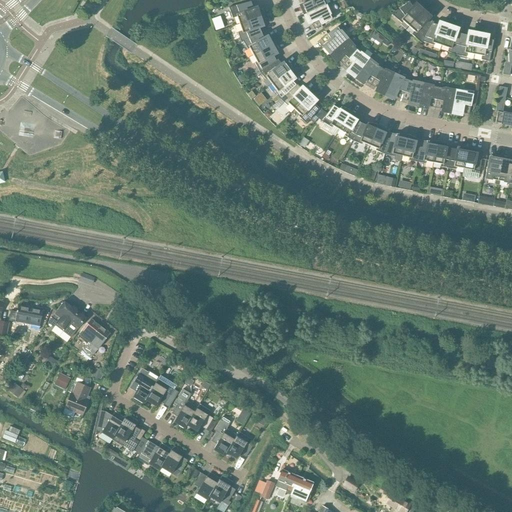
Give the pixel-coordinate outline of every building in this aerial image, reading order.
[(309,0),(310,1),(302,4),(301,5),(302,7),(302,10),(303,12),(304,15),(326,5),(323,0),(309,0)] [(240,24),(258,17),(255,8),(254,8),(252,1),(229,7),(233,18),(237,17),(240,24)] [(409,26),(422,11),(414,5),(410,1),(392,14),(401,23),(403,21),(409,26)] [(326,5),(304,15),(305,17),(306,19),(308,21),(310,23),(318,19),(321,25),(335,17),(331,11),(329,12),(326,5)] [(422,11),(409,26),(414,31),(411,34),(421,43),(433,22),(429,19),(429,18),(422,11)] [(258,17),(240,24),(242,31),(238,32),(241,42),(243,41),(263,32),(261,27),(262,27),(258,17)] [(441,45),(448,27),(438,24),(433,22),(421,43),(422,43),(423,42),(433,46),(434,43),(441,45)] [(331,23),(323,28),(325,31),(333,27),(331,23)] [(329,54),(348,38),(343,33),(345,31),(340,25),(327,34),(331,39),(325,45),(324,45),(325,48),(326,50),(328,52),(329,54)] [(448,27),(441,45),(449,47),(448,51),(457,55),(463,32),(458,31),(458,30),(448,27)] [(376,30),(372,35),(377,38),(380,34),(376,30)] [(253,55),(271,46),(266,37),(265,37),(263,32),(243,41),(247,50),(250,48),(253,55)] [(463,32),(457,55),(466,57),(467,53),(474,54),(478,35),(468,33),(468,34),(463,32)] [(478,35),(474,54),(482,56),(481,60),(489,61),(494,38),(488,37),(478,35)] [(348,38),(329,54),(331,56),(333,58),(335,60),(337,61),(338,60),(344,55),(349,59),(359,47),(354,43),(352,44),(348,38)] [(507,49),(502,74),(509,76),(511,61),(511,39),(509,49),(507,49)] [(259,71),(278,60),(275,55),(271,46),(253,55),(257,62),(255,63),(259,71)] [(359,47),(349,59),(353,63),(348,70),(347,70),(349,72),(351,74),(353,76),(355,78),(369,59),(363,54),(365,52),(359,47)] [(369,59),(355,78),(357,79),(359,81),(362,82),(364,83),(364,82),(369,75),(375,78),(383,65),(377,61),(375,63),(369,59)] [(278,60),(259,71),(265,79),(267,78),(272,84),(287,72),(281,64),(278,60)] [(383,65),(375,78),(380,81),(376,89),(376,90),(378,91),(380,93),(382,94),(384,95),(394,74),(388,71),(389,68),(383,65)] [(280,99),(297,84),(293,80),(294,80),(287,72),(272,84),(276,90),(274,91),(280,99)] [(394,74),(384,95),(387,96),(389,97),(392,98),(395,98),(395,97),(398,90),(404,92),(409,77),(402,75),(401,77),(394,74)] [(409,77),(404,92),(410,94),(408,102),(408,103),(410,104),(412,105),(415,106),(418,107),(423,81),(422,83),(415,82),(416,79),(409,77)] [(440,84),(423,81),(418,107),(420,107),(423,107),(425,107),(428,107),(431,98),(437,100),(440,84)] [(297,84),(280,99),(287,106),(289,104),(295,109),(308,95),(301,88),(300,88),(297,84)] [(456,88),(440,84),(437,100),(443,101),(442,109),(442,110),(444,111),(446,112),(449,113),(452,114),(456,88)] [(500,86),(495,112),(497,112),(495,122),(511,125),(511,128),(511,114),(502,112),(507,88),(500,86)] [(456,88),(452,114),(454,114),(456,114),(459,114),(462,114),(462,113),(464,105),(471,106),(474,91),(464,89),(463,92),(457,90),(457,88),(456,88)] [(308,95),(295,109),(300,114),(298,116),(307,124),(320,107),(315,102),(308,95)] [(335,104),(322,121),(331,128),(333,125),(339,129),(349,113),(341,107),(341,108),(335,104)] [(352,141),(362,121),(358,118),(349,113),(339,129),(345,133),(344,135),(352,141)] [(362,121),(352,141),(361,144),(362,142),(369,145),(377,127),(367,123),(362,121)] [(377,127),(369,145),(376,148),(375,150),(384,154),(391,133),(386,131),(377,127)] [(391,133),(384,154),(394,156),(395,154),(402,156),(406,137),(397,134),(396,135),(391,133)] [(303,137),(298,144),(305,148),(309,141),(303,137)] [(417,162),(421,141),(416,139),(406,137),(402,156),(409,158),(409,160),(417,162)] [(421,141),(417,162),(425,163),(426,161),(433,163),(437,143),(427,141),(427,142),(421,141)] [(437,143),(433,163),(440,164),(440,166),(448,168),(452,146),(447,145),(437,143)] [(452,146),(448,168),(456,169),(456,167),(464,168),(467,149),(457,147),(452,146)] [(467,149),(464,168),(471,170),(470,172),(479,174),(483,152),(477,151),(467,149)] [(497,185),(502,159),(489,157),(485,178),(495,180),(495,184),(497,185)] [(511,168),(511,160),(502,159),(497,185),(499,185),(500,181),(509,183),(511,168)] [(92,284),(94,278),(82,274),(80,280),(92,284)] [(66,328),(72,320),(79,310),(72,304),(64,315),(62,313),(61,314),(59,313),(57,316),(55,314),(48,323),(54,327),(55,325),(64,331),(66,328)] [(9,321),(27,324),(31,308),(19,306),(17,310),(16,312),(11,311),(9,321)] [(39,327),(40,320),(43,310),(31,308),(27,324),(31,325),(31,328),(37,329),(37,326),(39,327)] [(66,328),(64,331),(72,337),(86,318),(87,316),(79,310),(72,320),(66,328)] [(110,334),(91,319),(78,336),(87,343),(80,353),(89,360),(110,334)] [(8,323),(0,321),(0,334),(6,336),(8,323)] [(3,362),(0,365),(0,377),(2,379),(11,367),(10,366),(12,363),(5,359),(3,362)] [(94,369),(90,367),(86,375),(99,381),(103,372),(95,368),(94,369)] [(141,368),(129,388),(130,388),(136,391),(132,397),(143,404),(145,400),(156,383),(155,383),(157,380),(159,377),(148,371),(147,372),(141,368)] [(145,400),(156,407),(159,401),(165,405),(172,393),(166,390),(168,386),(157,380),(155,383),(156,383),(145,400)] [(14,383),(8,391),(18,398),(23,390),(14,383)] [(90,388),(78,383),(73,394),(71,393),(65,407),(62,413),(73,417),(75,411),(83,415),(89,400),(85,399),(90,388)] [(184,429),(187,425),(186,425),(197,408),(196,408),(186,402),(191,395),(182,390),(174,403),(177,405),(171,413),(177,416),(173,422),(184,429)] [(210,411),(199,405),(196,408),(197,408),(186,425),(187,425),(197,432),(200,426),(206,430),(213,418),(207,415),(210,411)] [(112,439),(114,436),(125,419),(124,418),(118,414),(117,416),(113,413),(112,415),(106,412),(99,424),(105,427),(101,432),(112,439)] [(124,418),(125,419),(114,436),(125,442),(123,444),(133,450),(145,431),(135,425),(137,423),(133,420),(133,419),(126,415),(124,418)] [(224,456),(226,453),(236,436),(226,429),(230,422),(222,417),(214,430),(216,432),(211,441),(216,444),(213,450),(224,456)] [(238,432),(236,436),(226,453),(237,459),(240,454),(246,457),(253,446),(247,442),(249,439),(238,432)] [(171,450),(164,446),(164,447),(160,445),(158,447),(148,441),(136,459),(151,468),(152,466),(159,471),(161,467),(171,450)] [(180,451),(173,447),(171,450),(161,467),(171,474),(175,468),(180,472),(187,460),(182,457),(183,455),(179,452),(180,451)] [(296,475),(282,470),(275,486),(286,491),(287,489),(292,491),(294,487),(292,486),(296,475)] [(196,493),(207,500),(209,497),(209,496),(219,479),(213,475),(212,477),(208,474),(206,476),(201,473),(194,485),(199,488),(196,493)] [(294,487),(292,491),(290,495),(305,501),(305,500),(306,500),(309,499),(311,496),(309,493),(313,483),(296,475),(292,486),(294,487)] [(228,480),(221,476),(219,479),(209,496),(209,497),(219,503),(221,501),(228,505),(231,502),(229,501),(235,490),(230,486),(231,484),(227,481),(228,480)] [(348,477),(344,483),(355,489),(359,482),(348,477)] [(274,484),(268,481),(261,496),(268,499),(274,484)] [(402,500),(390,492),(384,502),(395,508),(392,511),(405,511),(409,505),(402,501),(402,500)] [(256,511),(257,511),(258,511),(262,511),(266,504),(257,500),(252,511),(256,511)]
